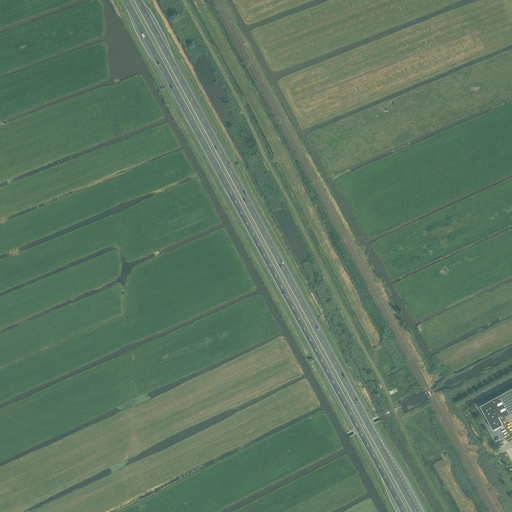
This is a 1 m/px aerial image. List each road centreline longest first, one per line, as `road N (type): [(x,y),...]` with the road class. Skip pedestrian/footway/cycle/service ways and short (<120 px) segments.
road 1 (trunk): [(415,511),(137,0)]
road 2 (trunk): [(126,0),(403,511)]
road 3 (track): [(449,511),(181,0)]
